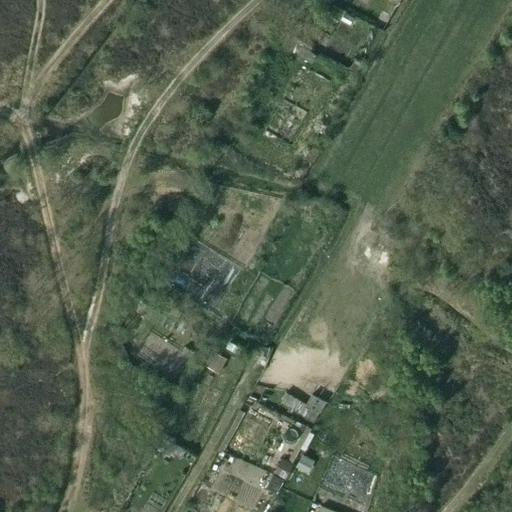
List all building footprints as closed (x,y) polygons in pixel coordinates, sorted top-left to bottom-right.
[(322,0),(316,0),(313,7),(325,14),(330,5),(322,0)] [(302,48),(297,55),(312,64),(316,56),(302,48)] [(356,61),(351,69),(356,73),(362,65),(356,61)] [(216,354),(211,363),(221,369),(226,359),(216,354)] [(361,420),(357,427),(364,431),(368,424),(361,420)] [(166,441),(161,449),(170,454),(171,453),(175,446),(166,441)] [(303,459),(299,467),(307,472),(312,464),(303,459)] [(283,461),(276,475),(287,481),(294,466),(293,466),(288,464),(283,461)]
